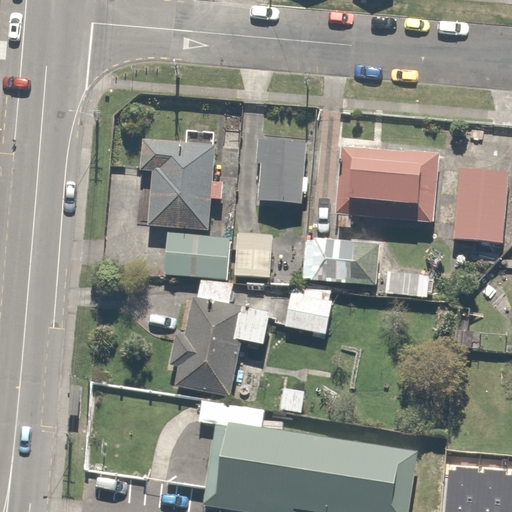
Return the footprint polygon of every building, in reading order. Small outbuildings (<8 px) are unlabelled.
[(241,106),(218,104),(216,131),(239,133),(241,106)] [(306,137),(255,135),(252,199),(303,202),(306,137)] [(206,197),(218,198),(219,183),(207,182),(210,142),(137,136),(134,169),(147,170),(143,225),(203,230),(206,197)] [(437,153),(340,147),(336,218),(433,223),(437,153)] [(509,169),(454,164),(448,239),(502,243),(509,169)] [(307,236),(305,279),(378,283),(378,297),(416,299),(418,272),(380,269),(382,234),(338,231),(337,238),(307,236)] [(229,235),(162,232),(160,274),(226,277),(229,235)] [(273,246),(232,244),(230,277),(271,280),(273,246)] [(170,386),(224,394),(233,341),(263,346),(269,308),(231,302),(234,284),(191,278),(182,334),(170,332),(165,365),(173,366),(170,386)] [(331,290),(288,283),(282,325),(325,332),(331,290)] [(411,511),(421,455),(230,425),(230,428),(217,426),(208,491),(205,507),(238,511),(411,511)]
